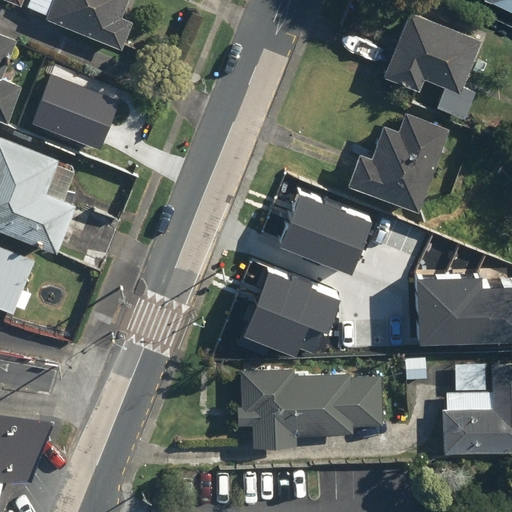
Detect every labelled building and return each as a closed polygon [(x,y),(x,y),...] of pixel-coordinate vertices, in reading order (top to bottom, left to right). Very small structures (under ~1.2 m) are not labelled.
[(25,0),(24,5),(121,45),(131,20),(119,15),(124,0),(25,0)] [(480,36),(408,5),(380,71),(416,86),(421,74),(443,83),(435,102),(461,113),(472,87),(461,82),(480,36)] [(0,116),(5,119),(21,83),(0,73),(0,70),(14,37),(0,31),(0,116)] [(57,79),(38,121),(103,150),(122,107),(57,79)] [(353,142),(340,178),(416,206),(448,121),(409,107),(402,127),(381,119),(370,148),(353,142)] [(0,225),(54,246),(71,200),(60,196),(74,160),(0,131),(0,225)] [(299,196),(282,243),(354,270),(372,224),(299,196)] [(0,305),(10,310),(33,256),(0,241),(0,305)] [(270,273),(247,334),(301,354),(303,347),(316,352),(322,335),(328,338),(342,299),(270,273)] [(418,283),(421,344),(511,339),(511,288),(481,290),(484,279),(418,283)] [(511,448),(511,357),(454,359),(454,384),(487,383),(487,403),(440,404),(441,449),(511,448)] [(296,365),(240,364),(240,423),(249,423),(249,441),(295,441),(295,430),(352,430),(353,421),(382,421),(382,372),(296,371),(296,365)] [(0,415),(0,484),(3,485),(29,483),(47,437),(53,423),(0,415)]
